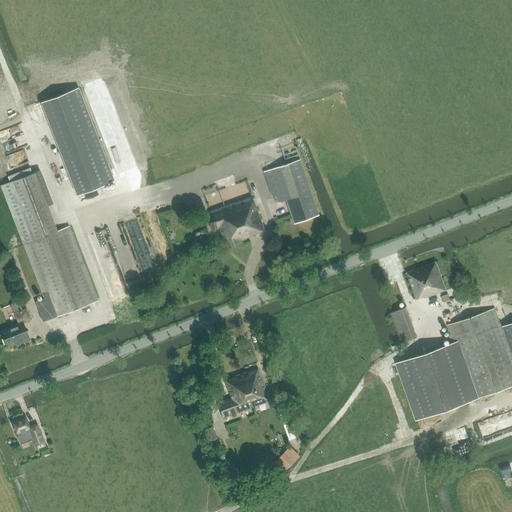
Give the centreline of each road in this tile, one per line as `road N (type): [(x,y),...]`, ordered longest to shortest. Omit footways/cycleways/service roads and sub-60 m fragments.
road 1 (tertiary): [(0,399),(511,200)]
road 2 (track): [(0,53),(104,305),(67,329)]
road 3 (track): [(386,248),(425,345),(368,374),(291,479)]
road 4 (track): [(476,414),(291,479),(226,511)]
